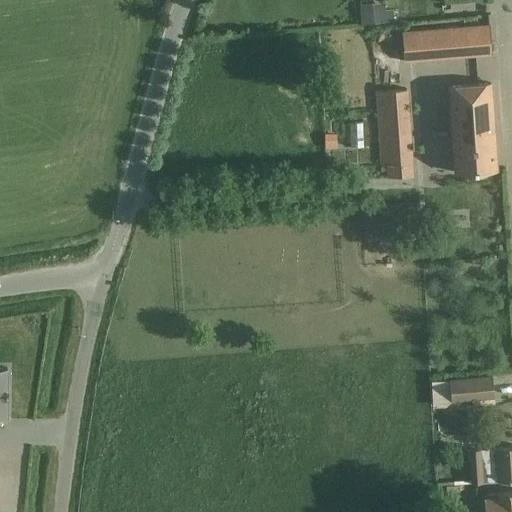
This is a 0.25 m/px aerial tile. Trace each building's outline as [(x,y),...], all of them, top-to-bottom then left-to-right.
[(386,23),(385,11),(362,13),(363,25),(386,23)] [(490,27),(404,33),(406,61),(492,55),(490,27)] [(491,84),(449,87),(456,173),(497,170),(491,84)] [(411,164),(407,91),(378,93),(382,166),(411,164)] [(493,376),(450,380),(432,382),(435,406),(453,404),(452,401),(495,397),(493,376)] [(465,433),(481,432),(480,419),(464,420),(465,433)] [(497,449),(470,450),(472,484),(499,482),(499,481),(511,480),(511,448),(497,449)] [(511,511),(511,492),(487,494),(488,511),(511,511)]
